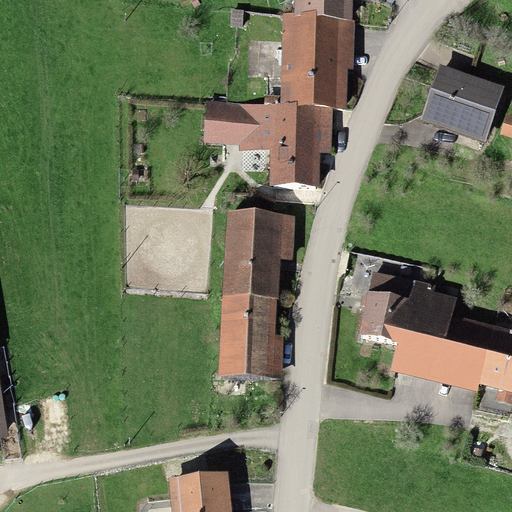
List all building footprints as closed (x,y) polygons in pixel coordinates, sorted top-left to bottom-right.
[(288,0),(287,22),(346,27),(348,0),(288,0)] [(278,22),(271,110),(319,114),(332,115),(335,75),(343,76),(346,27),(287,22),(278,22)] [(433,75),(417,131),(478,148),(494,93),(433,75)] [(258,192),(300,195),(302,159),(316,160),(319,114),(271,110),(211,106),(208,149),(261,153),(258,192)] [(224,226),(218,384),(276,386),(278,347),(270,347),(273,265),(284,265),(286,228),(224,226)] [(392,352),(387,378),(472,395),(474,387),(484,335),(442,326),(445,307),(429,304),(430,296),(371,284),(358,345),(392,352)] [(511,340),(484,335),(474,387),(511,394),(511,404),(511,406),(511,405),(511,340)] [(0,437),(15,435),(0,351),(0,437)] [(172,489),(172,511),(225,511),(224,487),(172,489)]
